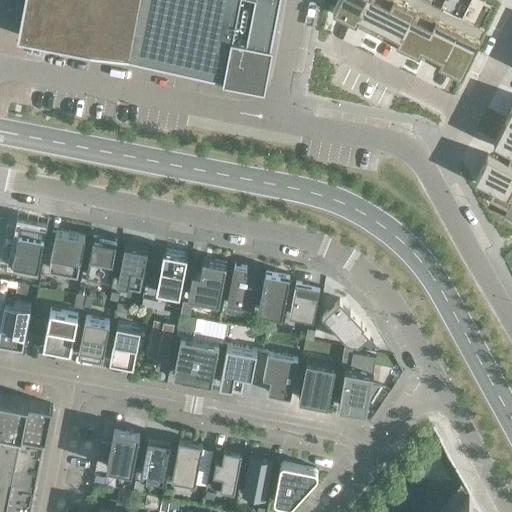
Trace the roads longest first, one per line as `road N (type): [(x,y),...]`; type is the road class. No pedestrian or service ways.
road 1 (residential): [(0,176),(328,245),(394,300),(436,377)]
road 2 (residential): [(77,380),(339,433),(375,457)]
road 3 (residential): [(275,119),(0,69)]
road 4 (residential): [(432,184),(404,147),(275,119)]
road 5 (residential): [(511,327),(432,184)]
road 6 (residential): [(468,114),(326,43)]
road 7 (residential): [(436,377),(509,511)]
road 8 (residential): [(77,380),(50,511)]
road 9 (residential): [(275,119),(296,0)]
